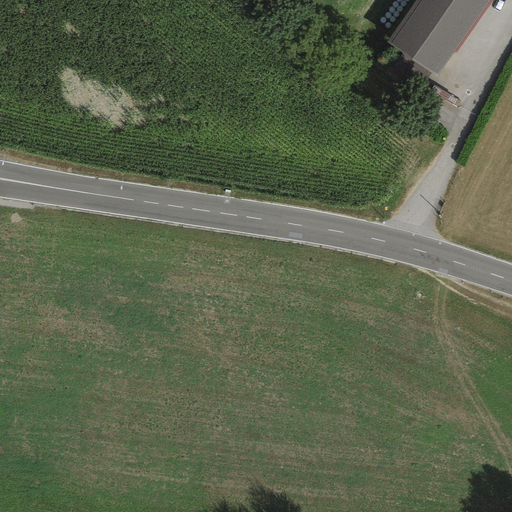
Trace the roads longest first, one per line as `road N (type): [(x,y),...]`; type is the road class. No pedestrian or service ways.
road 1 (secondary): [(0,177),(403,247)]
road 2 (unclassified): [(511,57),(403,247)]
